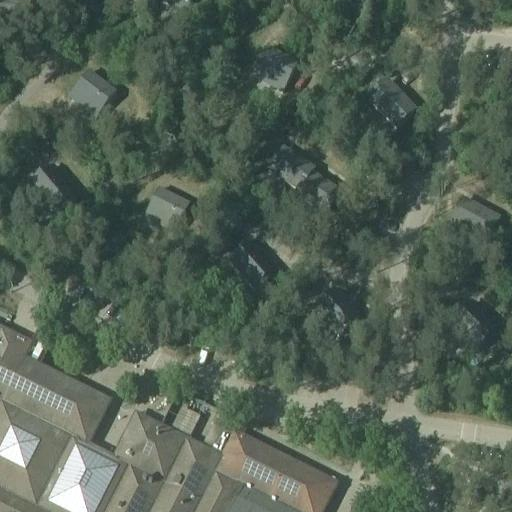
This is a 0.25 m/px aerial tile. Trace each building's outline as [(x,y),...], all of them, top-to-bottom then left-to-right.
[(28,0),(0,0),(0,25),(28,29),(31,0),(28,0)] [(149,0),(149,1),(184,18),(193,0),(149,0)] [(344,0),(354,12),(369,0),(344,0)] [(259,85),(282,97),(297,65),(267,50),(250,81),(259,85)] [(89,74),(67,101),(78,110),(94,123),(116,96),(89,74)] [(365,101),(396,133),(418,112),(387,81),(365,101)] [(266,174),(294,193),(313,176),(316,171),(306,165),(283,150),(266,174)] [(53,167),(28,187),(52,217),(75,199),(59,179),(62,177),(53,167)] [(322,182),(313,176),(294,193),(292,197),(325,219),(341,194),(322,182)] [(157,192),(143,222),(153,227),(174,238),(190,208),(157,192)] [(448,226),(486,247),(500,221),(479,209),(461,200),(448,226)] [(252,243),(227,265),(252,294),(276,275),(264,262),(259,256),(261,253),(252,243)] [(340,292),(314,311),(337,342),(361,323),(348,308),(344,304),(349,302),(340,292)] [(449,326),(477,353),(497,332),(482,317),(479,313),(482,311),(472,304),(449,326)] [(326,511),(327,511),(338,488),(321,480),(235,436),(222,462),(151,426),(129,433),(114,462),(86,448),(101,419),(93,397),(23,362),(30,348),(0,332),(0,511),(326,511)] [(193,429),(201,412),(173,399),(165,416),(193,429)] [(208,443),(221,428),(207,415),(194,430),(208,443)]
